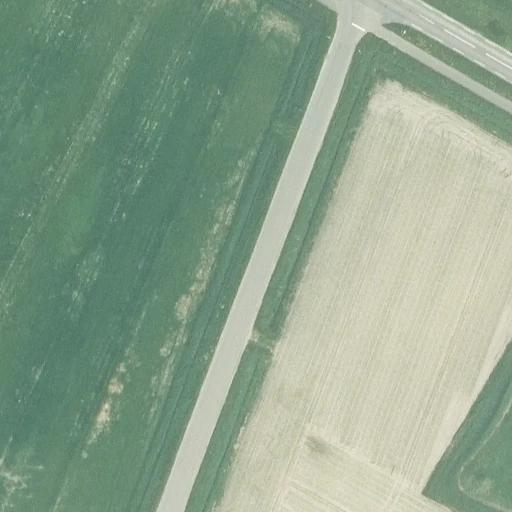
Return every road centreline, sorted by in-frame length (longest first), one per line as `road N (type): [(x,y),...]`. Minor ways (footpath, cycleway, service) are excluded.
road 1 (unclassified): [(172,511),(361,0)]
road 2 (tertiary): [(511,69),(391,0)]
